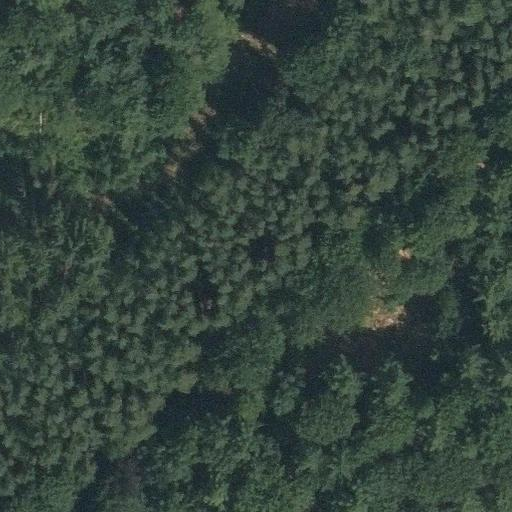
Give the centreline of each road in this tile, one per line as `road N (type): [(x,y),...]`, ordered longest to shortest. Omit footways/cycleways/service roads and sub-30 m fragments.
road 1 (track): [(0,510),(49,483),(363,183),(511,54)]
road 2 (track): [(136,511),(49,483),(0,478)]
